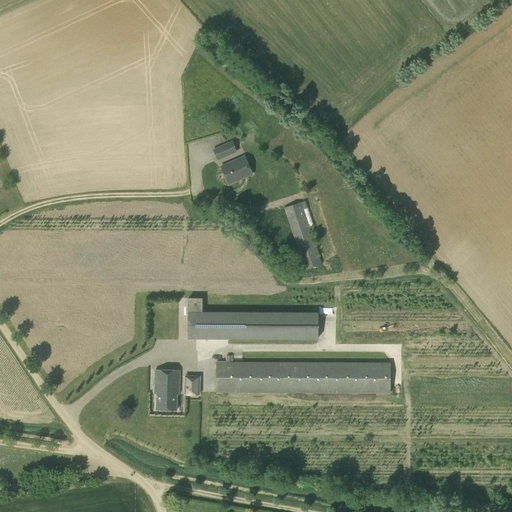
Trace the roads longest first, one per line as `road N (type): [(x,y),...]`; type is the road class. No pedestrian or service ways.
road 1 (unclassified): [(161,511),(143,482),(65,420),(0,321)]
road 2 (unknown): [(0,221),(79,198),(191,193)]
road 3 (track): [(143,482),(310,511)]
